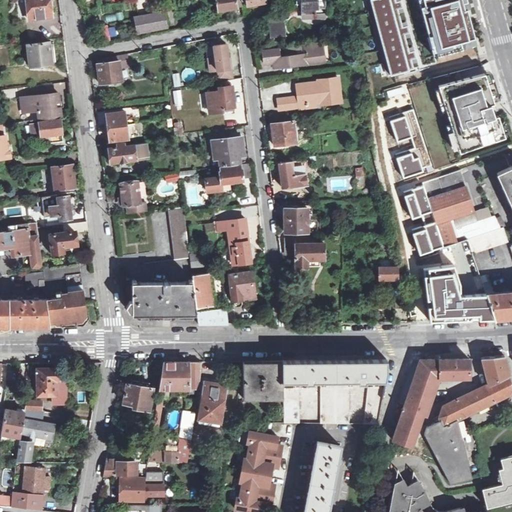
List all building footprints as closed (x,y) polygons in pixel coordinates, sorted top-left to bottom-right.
[(27,0),(30,19),(52,17),(52,14),(54,14),(52,0),(27,0)] [(241,0),(216,0),(219,10),(242,6),(241,0)] [(296,0),(296,4),(301,4),(302,15),(318,15),(326,14),(325,0),(296,0)] [(425,72),(406,0),(366,0),(388,81),(425,72)] [(488,54),(473,0),(416,0),(435,68),(488,54)] [(165,11),(133,16),(135,25),(136,32),(167,27),(165,11)] [(285,35),(285,19),(269,20),(270,37),(285,35)] [(321,41),(310,43),(302,43),(303,54),(278,56),(277,48),(263,50),(264,60),(265,67),(272,66),(272,68),(320,63),(318,53),(322,53),(321,41)] [(50,42),(28,44),(31,66),(53,64),(52,61),(56,61),(56,58),(54,43),(50,44),(50,42)] [(208,46),(211,71),(230,69),(228,56),(230,56),(230,51),(229,46),(227,46),(226,44),(208,46)] [(97,59),(97,60),(97,62),(100,81),(100,83),(102,83),(102,87),(114,86),(113,82),(122,80),(120,63),(129,61),(127,54),(97,59)] [(494,104),(484,72),(460,79),(435,87),(455,155),(505,140),(498,116),(494,117),(493,113),(492,109),(490,105),(494,104)] [(300,107),(300,105),(316,103),(321,102),(321,105),(341,102),(338,79),(297,84),(298,96),(295,97),(278,99),(278,102),(279,110),(300,107)] [(206,93),(209,111),(222,110),(222,108),(234,106),(234,99),(232,84),(224,85),(224,86),(212,88),(213,92),(206,93)] [(179,90),(173,92),(176,106),(183,105),(179,90)] [(59,93),(26,96),(28,110),(39,110),(41,119),(61,116),(60,107),(65,106),(64,102),(63,98),(59,98),(59,93)] [(394,154),(403,181),(434,171),(413,108),(388,116),(397,142),(411,138),(414,147),(394,154)] [(108,127),(126,124),(126,118),(125,111),(106,113),(107,119),(108,127)] [(68,121),(67,118),(35,122),(37,138),(44,137),(44,142),(65,140),(69,142),(71,141),(69,139),(68,130),(67,121),(68,121)] [(175,134),(183,133),(181,121),(174,122),(175,134)] [(294,121),(272,123),(274,145),(296,143),(296,140),(299,140),(298,135),(297,127),(295,128),(294,121)] [(107,127),(107,130),(104,130),(104,132),(109,132),(109,134),(110,140),(128,138),(128,134),(130,133),(129,123),(126,124),(108,127),(107,127)] [(3,136),(2,124),(0,124),(0,158),(10,158),(9,149),(7,149),(6,136),(3,136)] [(240,163),(239,156),(243,156),(242,145),(242,136),(212,139),(214,159),(219,158),(220,166),(240,163)] [(118,142),(108,143),(110,159),(110,162),(113,162),(113,164),(120,163),(120,167),(129,166),(129,162),(135,162),(135,159),(148,157),(147,143),(127,145),(127,142),(119,143),(118,142)] [(279,163),(282,188),(307,185),(307,180),(305,169),(308,169),(307,159),(300,160),(279,163)] [(240,163),(220,166),(221,171),(219,171),(220,177),(205,178),(207,191),(212,190),(222,189),(221,186),(231,184),(231,183),(236,183),(240,183),(239,180),(243,179),(243,177),(250,176),(248,163),(240,163)] [(74,178),(72,164),(53,167),(56,189),(76,187),(74,178)] [(356,177),(364,176),(363,166),(354,168),(356,177)] [(511,166),(497,173),(507,195),(505,196),(507,200),(509,199),(511,205),(511,166)] [(179,171),(179,178),(196,176),(195,169),(179,171)] [(460,169),(422,182),(444,246),(467,238),(500,227),(496,218),(494,214),(488,216),(477,220),(474,210),(463,176),(460,169)] [(177,171),(165,174),(166,180),(178,177),(177,171)] [(129,214),(147,212),(145,201),(141,202),(138,179),(120,181),(123,200),(123,204),(128,203),(129,214)] [(419,254),(444,246),(422,182),(401,189),(411,218),(421,215),(424,224),(411,228),(419,254)] [(213,193),(232,191),(231,184),(221,186),(222,189),(212,190),(213,193)] [(69,195),(43,198),(44,216),(61,214),(61,219),(71,217),(70,208),(69,195)] [(285,219),(307,219),(307,211),(307,206),(296,206),(297,204),(287,204),(287,206),(285,206),(285,219)] [(488,216),(485,207),(474,210),(477,220),(488,216)] [(184,214),(183,209),(169,210),(175,259),(190,257),(188,244),(186,229),(184,214)] [(500,227),(503,226),(505,226),(500,215),(496,218),(500,227)] [(248,236),(245,217),(241,217),(216,221),(217,230),(226,228),(227,239),(248,236)] [(285,219),(285,231),(288,231),(288,233),(297,233),(297,231),(307,231),(307,226),(307,219),(285,219)] [(88,230),(87,221),(64,224),(65,232),(52,234),(54,251),(67,251),(67,254),(79,253),(77,241),(76,232),(88,230)] [(0,226),(0,252),(3,252),(2,246),(7,246),(11,245),(12,254),(22,253),(25,273),(43,272),(42,267),(37,227),(36,222),(0,226)] [(508,242),(503,226),(500,227),(467,238),(471,251),(472,254),(508,242)] [(248,236),(227,239),(230,255),(228,255),(229,262),(230,261),(231,264),(251,262),(251,256),(248,236)] [(286,247),(286,254),(295,255),(296,243),(296,237),(287,237),(286,247)] [(295,255),(294,264),(312,266),(323,267),(325,245),(296,243),(295,255)] [(204,265),(202,252),(191,254),(192,266),(204,265)] [(80,262),(42,267),(43,272),(44,280),(67,277),(69,291),(83,289),(81,274),(80,262)] [(474,319),(494,318),(485,293),(460,294),(459,278),(454,264),(423,268),(429,321),(474,319)] [(379,266),(379,278),(390,278),(397,278),(396,266),(384,266),(379,266)] [(237,272),(235,273),(227,274),(232,299),(233,299),(233,304),(242,303),(242,297),(255,295),(252,270),(237,272)] [(43,272),(25,273),(26,287),(45,286),(44,280),(43,272)] [(212,304),(207,272),(203,272),(192,274),(193,281),(196,306),(212,304)] [(485,293),(493,293),(489,280),(482,282),(485,293)] [(193,281),(132,282),(133,312),(163,312),(166,311),(170,311),(197,311),(197,309),(196,306),(193,281)] [(57,298),(47,299),(50,322),(55,322),(56,323),(62,323),(62,325),(69,325),(77,325),(77,321),(82,320),(87,314),(83,289),(69,291),(69,293),(63,293),(63,292),(57,292),(57,298)] [(485,293),(494,318),(511,316),(511,291),(493,293),(485,293)] [(0,325),(28,325),(50,325),(50,322),(47,299),(33,299),(33,296),(25,295),(25,299),(0,299),(0,325)] [(199,324),(228,324),(227,308),(197,311),(199,324)] [(481,357),(485,374),(488,384),(509,374),(504,354),(481,357)] [(453,358),(414,359),(393,439),(412,446),(423,415),(426,416),(440,378),(470,377),(469,358),(453,358)] [(300,360),(283,361),(283,373),(283,381),(306,381),(307,382),(313,382),(313,381),(321,381),(324,380),(349,380),(351,380),(359,380),(358,383),(365,383),(365,380),(385,380),(387,370),(387,360),(359,360),(351,360),(320,360),(313,360),(300,360)] [(161,376),(155,416),(153,434),(158,435),(164,388),(190,388),(187,403),(196,405),(201,379),(201,361),(193,361),(189,362),(180,362),(172,362),(164,362),(161,376)] [(243,361),(243,399),(284,399),(284,388),(283,381),(283,373),(283,361),(264,361),(243,361)] [(16,379),(16,363),(8,363),(7,380),(16,379)] [(37,368),(38,394),(54,394),(54,403),(67,402),(67,393),(66,392),(65,379),(59,379),(58,367),(51,368),(37,368)] [(442,406),(439,418),(441,423),(443,426),(457,419),(511,392),(511,385),(509,374),(488,384),(442,406)] [(141,405),(150,407),(153,386),(149,386),(150,382),(141,381),(132,380),(131,384),(127,383),(124,402),(141,405)] [(205,382),(200,418),(221,420),(226,385),(216,383),(205,382)] [(364,424),(378,424),(384,386),(367,386),(364,424)] [(284,399),(284,422),(298,422),(301,423),(299,387),(284,388),(284,399)] [(321,387),(322,423),(350,423),(350,387),(321,387)] [(27,400),(25,409),(43,409),(43,401),(27,400)] [(25,412),(5,408),(1,434),(21,437),(25,412)] [(25,462),(26,459),(32,459),(35,435),(42,437),(42,436),(47,437),(47,436),(54,437),(55,426),(44,424),(31,422),(33,410),(25,409),(25,412),(21,437),(20,440),(22,440),(19,459),(17,459),(16,462),(25,462)] [(43,412),(33,410),(31,422),(44,424),(45,416),(43,412)] [(191,440),(195,412),(184,410),(179,438),(191,440)] [(472,478),(472,477),(457,419),(443,426),(441,423),(435,425),(426,429),(424,434),(431,447),(450,483),(472,478)] [(278,436),(257,432),(250,432),(248,440),(250,441),(246,461),(244,461),(241,479),(243,479),(239,500),(237,500),(235,509),(252,511),(263,511),(265,506),(265,503),(271,504),(274,487),(268,486),(269,483),(272,467),(273,463),(279,465),(282,448),(276,447),(276,444),(278,436)] [(153,434),(152,440),(150,448),(148,461),(187,462),(191,440),(179,438),(167,436),(164,452),(155,451),(158,435),(153,434)] [(317,441),(304,511),(328,511),(341,445),(317,441)] [(486,507),(511,501),(511,455),(500,458),(503,468),(498,468),(502,483),(482,488),(486,507)] [(122,475),(137,475),(137,463),(128,463),(123,464),(117,464),(117,459),(107,459),(104,475),(122,475)] [(137,475),(146,475),(147,472),(148,463),(137,463),(137,475)] [(148,463),(147,472),(177,473),(178,464),(148,463)] [(42,510),(44,489),(50,489),(51,476),(45,476),(46,468),(26,467),(23,493),(17,493),(17,489),(13,488),(11,498),(11,506),(42,510)] [(117,477),(117,491),(121,491),(121,499),(139,500),(143,500),(144,477),(139,477),(122,477),(117,477)] [(464,511),(463,507),(446,511),(441,511),(436,509),(431,504),(418,479),(407,486),(406,485),(393,491),(389,511),(464,511)] [(11,498),(0,496),(0,504),(11,506),(11,498)] [(511,511),(511,501),(486,507),(487,511),(511,511)]
